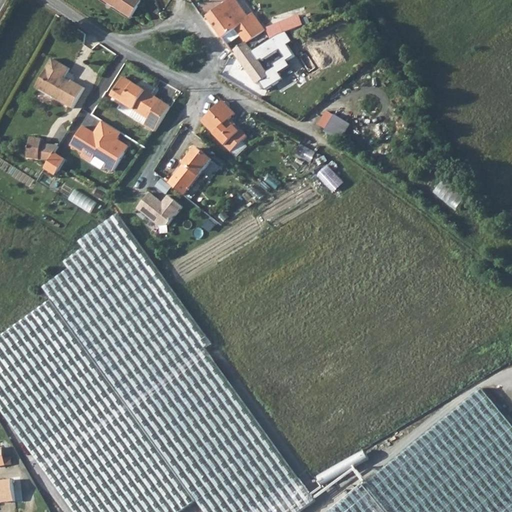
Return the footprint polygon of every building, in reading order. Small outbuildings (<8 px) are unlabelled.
[(106,0),(132,16),(142,0),(106,0)] [(255,15),(250,19),(236,0),(230,0),(208,17),(235,53),(248,44),(255,39),(266,30),(255,15)] [(288,32),(293,30),(303,26),(302,22),(300,15),(267,28),(272,39),(272,40),(280,35),(288,32)] [(272,39),(254,51),(252,49),(248,44),(235,53),(258,84),(261,81),(267,90),(284,78),(280,72),(291,65),(288,60),(296,55),(289,44),(294,41),(288,32),(280,35),(272,40),(272,39)] [(255,39),(248,44),(252,49),(258,44),(255,39)] [(53,59),(36,87),(72,109),(84,89),(71,81),(69,85),(63,81),(70,69),(53,59)] [(155,132),(171,107),(124,77),(112,96),(135,110),(131,116),(139,121),(155,132)] [(236,114),(224,102),(203,122),(232,152),(248,137),(242,130),(240,132),(229,120),(236,114)] [(338,126),(327,119),(321,129),(332,135),(338,126)] [(118,131),(104,122),(96,134),(95,137),(91,134),(92,132),(84,127),(72,145),(84,152),(82,155),(93,162),(97,155),(108,162),(106,166),(115,171),(129,148),(118,141),(119,138),(115,135),(118,131)] [(59,146),(43,144),(43,139),(31,138),(28,158),(40,160),(50,161),(59,146)] [(213,160),(198,148),(179,172),(194,184),(213,160)] [(66,160),(55,153),(50,161),(45,169),(56,176),(66,160)] [(74,166),(69,163),(66,170),(70,172),(74,166)] [(330,166),(319,176),(335,193),(346,182),(330,166)] [(170,183),(185,195),(194,184),(179,172),(170,183)] [(436,193),(458,211),(468,198),(446,181),(436,193)] [(92,213),(99,202),(78,189),(71,200),(92,213)] [(160,200),(151,193),(139,208),(161,226),(169,225),(184,207),(170,196),(162,205),(158,202),(160,200)] [(0,409),(74,511),(183,511),(198,502),(205,511),(300,511),(316,501),(207,348),(213,343),(120,214),(80,242),(85,248),(65,263),(70,270),(45,288),(53,300),(0,337),(0,409)] [(511,511),(511,423),(483,388),(331,511),(511,511)] [(0,448),(0,466),(6,465),(13,465),(11,457),(5,458),(3,448),(0,448)] [(0,503),(15,502),(12,481),(0,481),(0,503)]
